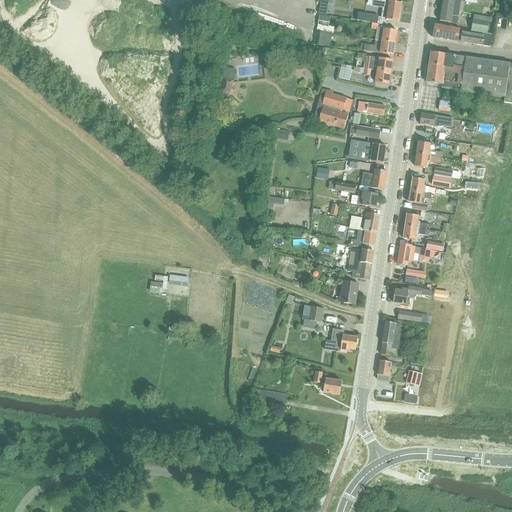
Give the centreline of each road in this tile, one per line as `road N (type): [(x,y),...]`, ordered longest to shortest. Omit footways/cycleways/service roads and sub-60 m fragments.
road 1 (tertiary): [(383,461),(358,416),(424,0)]
road 2 (tertiary): [(383,461),(417,453),(511,461)]
